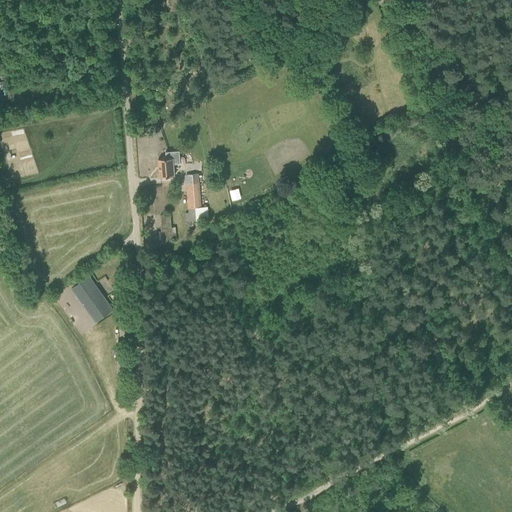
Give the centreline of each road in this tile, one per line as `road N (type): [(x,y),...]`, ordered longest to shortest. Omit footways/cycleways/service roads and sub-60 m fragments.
road 1 (track): [(511,252),(387,0)]
road 2 (track): [(511,381),(274,511)]
road 3 (unclassified): [(140,264),(116,0)]
road 4 (track): [(141,511),(140,264)]
